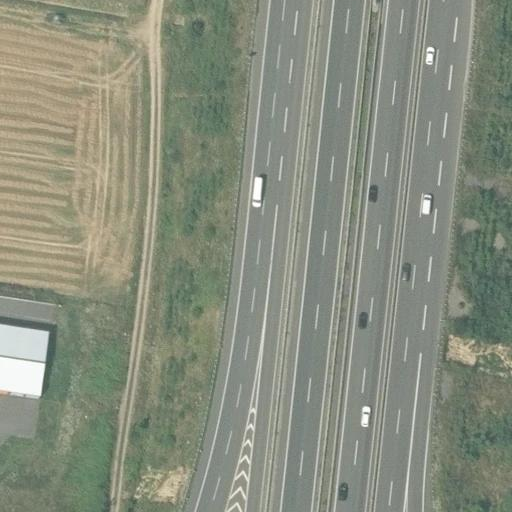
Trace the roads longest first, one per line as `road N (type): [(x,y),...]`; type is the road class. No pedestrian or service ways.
road 1 (motorway): [(352,0),(296,511)]
road 2 (motorway): [(350,511),(406,0)]
road 3 (track): [(112,511),(149,236),(165,0)]
road 4 (motorway): [(406,353),(441,0)]
road 5 (motorway): [(272,202),(209,511)]
road 6 (motorway): [(272,202),(252,511)]
road 7 (motorway): [(295,0),(272,202)]
road 8 (motorway): [(389,511),(406,353)]
road 9 (motorway): [(414,511),(406,353)]
